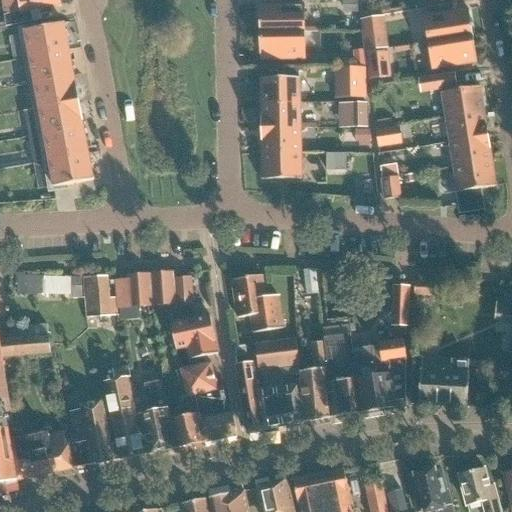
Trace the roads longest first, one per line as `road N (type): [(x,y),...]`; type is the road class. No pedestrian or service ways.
road 1 (residential): [(230,214),(488,233),(511,226)]
road 2 (residential): [(127,219),(87,0)]
road 3 (residential): [(230,214),(226,0)]
road 4 (residential): [(511,145),(488,0)]
road 5 (residential): [(0,226),(127,219)]
